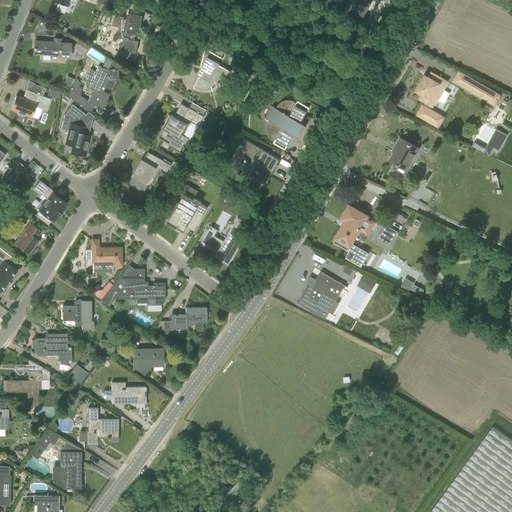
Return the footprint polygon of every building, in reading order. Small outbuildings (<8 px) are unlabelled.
[(133,4),(126,0),(112,0),(119,3),(129,10),(133,4)] [(333,0),(343,5),(340,10),(347,15),(350,10),(363,17),(371,4),(366,1),(366,0),(333,0)] [(128,14),(127,20),(114,17),(112,26),(119,27),(116,37),(123,39),(121,49),(136,52),(139,41),(136,41),(136,40),(134,39),(135,34),(138,35),(142,17),(128,14)] [(53,41),(34,40),(33,54),(43,54),(42,60),(50,60),(50,55),(58,55),(58,57),(71,58),(72,42),(61,41),(61,38),(54,37),(53,41)] [(75,49),(85,54),(88,46),(78,41),(75,46),(75,49)] [(203,71),(194,87),(196,88),(198,89),(200,89),(203,90),(204,90),(207,90),(209,90),(212,89),(213,89),(211,82),(218,78),(221,82),(222,82),(223,81),(224,79),(226,78),(226,77),(228,75),(229,74),(230,72),(231,72),(231,71),(217,64),(221,58),(221,57),(206,49),(206,48),(205,48),(201,67),(205,68),(204,71),(203,71)] [(118,79),(119,79),(118,69),(105,69),(98,66),(96,71),(90,69),(86,79),(91,82),(89,87),(93,89),(88,101),(86,100),(87,100),(80,95),(81,89),(78,87),(80,82),(76,78),(68,95),(72,99),(80,105),(81,105),(91,112),(95,105),(103,109),(109,94),(103,91),(109,79),(118,79)] [(482,97),(488,88),(459,72),(454,81),(482,97)] [(441,85),(444,80),(433,74),(431,79),(425,75),(416,91),(422,95),(419,99),(430,105),(433,100),(435,99),(436,98),(437,97),(438,96),(439,94),(440,93),(440,92),(441,91),(441,90),(441,89),(441,88),(441,87),(441,85)] [(70,87),(74,79),(67,76),(64,84),(70,87)] [(57,98),(59,92),(52,89),(50,89),(49,91),(51,92),(50,95),(57,98)] [(25,99),(16,96),(11,109),(18,112),(17,113),(24,116),(25,114),(31,117),(36,105),(46,110),(51,99),(28,90),(25,99)] [(306,125),(301,122),(309,107),(297,101),(296,102),(294,101),(291,100),(288,100),(285,100),(283,101),(281,102),(279,104),(278,105),(277,107),(276,108),(272,106),(265,118),(269,120),(267,124),(267,125),(266,128),(266,130),(267,132),(267,134),(268,135),(270,138),(272,139),(274,141),(273,143),(285,149),(294,134),(299,137),(306,125)] [(91,135),(87,134),(89,127),(84,126),(85,122),(82,120),(86,114),(72,104),(64,115),(61,128),(69,130),(67,136),(72,137),(70,144),(73,145),(71,152),(86,155),(91,135)] [(422,104),(415,116),(438,129),(446,117),(422,104)] [(185,117),(178,113),(176,117),(171,115),(171,116),(169,114),(164,123),(166,124),(158,137),(169,143),(167,145),(169,146),(181,153),(189,139),(182,135),(190,121),(198,126),(204,117),(189,109),(185,117)] [(498,139),(504,142),(507,135),(502,132),(498,139)] [(389,160),(398,165),(406,170),(419,148),(400,138),(395,146),(397,147),(389,160)] [(264,185),(279,159),(244,139),(241,144),(240,144),(239,146),(240,147),(233,158),(252,168),(248,176),(264,185)] [(158,158),(154,165),(167,172),(171,165),(158,158)] [(12,165),(17,169),(22,173),(26,169),(26,168),(16,160),(12,165)] [(128,184),(143,193),(148,184),(147,183),(156,168),(143,160),(134,175),(133,175),(128,184)] [(187,169),(180,165),(176,172),(180,174),(185,172),(187,169)] [(17,169),(9,179),(14,183),(22,173),(17,169)] [(25,179),(31,172),(26,169),(22,173),(20,175),(25,179)] [(35,215),(48,225),(51,220),(53,221),(58,215),(59,215),(62,211),(61,211),(66,204),(53,193),(54,192),(40,181),(34,189),(47,199),(35,215)] [(179,194),(182,196),(178,203),(176,201),(171,210),(173,211),(168,221),(178,226),(177,228),(184,232),(187,227),(194,231),(208,207),(193,199),(198,191),(184,183),(179,194)] [(346,221),(333,242),(347,250),(360,229),(368,233),(374,223),(366,218),(367,216),(349,205),(342,218),(346,221)] [(238,217),(224,241),(214,236),(218,230),(210,226),(200,244),(220,255),(218,259),(229,265),(246,235),(238,231),(244,221),(238,217)] [(15,244),(28,254),(39,240),(36,237),(41,231),(31,223),(15,244)] [(398,232),(395,230),(388,226),(386,225),(377,240),(389,247),(398,232)] [(92,263),(93,263),(93,272),(113,272),(113,266),(122,266),(122,247),(99,247),(98,239),(92,239),(92,263)] [(0,291),(1,292),(17,270),(10,265),(15,259),(0,247),(0,291)] [(353,270),(346,266),(343,272),(349,276),(353,270)] [(152,285),(152,286),(148,286),(148,281),(144,281),(144,268),(134,269),(125,279),(120,275),(113,284),(113,285),(106,293),(101,299),(100,301),(108,306),(114,299),(137,298),(137,302),(147,302),(147,304),(161,304),(164,300),(164,283),(153,283),(153,285),(152,285)] [(298,302),(313,310),(320,298),(329,303),(331,299),(335,302),(344,286),(321,271),(312,286),(308,284),(298,302)] [(363,274),(360,280),(373,288),(377,282),(363,274)] [(413,283),(406,279),(401,286),(409,290),(413,283)] [(95,296),(101,299),(106,293),(113,285),(108,282),(102,289),(95,291),(95,296)] [(424,290),(418,287),(415,292),(421,295),(424,290)] [(90,300),(90,301),(81,301),(82,301),(81,303),(75,304),(75,306),(62,306),(62,320),(75,320),(75,322),(82,322),(82,329),(94,329),(94,321),(91,321),(90,300)] [(207,323),(206,312),(206,307),(186,307),(186,314),(171,315),(171,321),(163,321),(163,334),(172,333),(172,326),(180,326),(180,328),(187,328),(187,324),(207,323)] [(35,338),(35,355),(57,355),(57,363),(71,363),(71,354),(67,354),(67,333),(57,334),(57,338),(35,338)] [(133,349),(134,372),(143,379),(148,372),(148,368),(150,368),(151,362),(153,362),(153,363),(163,363),(163,348),(133,349)] [(92,357),(88,363),(85,368),(89,371),(97,360),(92,357)] [(41,379),(50,379),(50,371),(29,359),(28,359),(28,381),(23,381),(23,380),(3,380),(3,389),(28,389),(28,405),(39,406),(39,388),(41,389),(41,379)] [(77,364),(65,380),(76,388),(88,373),(77,364)] [(146,387),(145,387),(145,386),(144,387),(125,386),(125,382),(111,382),(111,383),(111,384),(112,385),(112,390),(105,390),(102,392),(102,396),(105,398),(112,398),(112,403),(146,403),(146,387)] [(78,389),(73,395),(77,398),(82,396),(84,393),(78,389)] [(0,429),(4,430),(4,429),(8,429),(8,409),(6,409),(6,403),(0,402),(0,429)] [(86,444),(93,444),(97,444),(97,434),(102,434),(102,437),(107,437),(107,438),(109,438),(109,441),(118,441),(118,418),(98,418),(98,407),(88,407),(88,431),(79,431),(79,441),(86,441),(86,444)] [(53,422),(49,428),(55,432),(57,429),(57,424),(53,422)] [(511,511),(511,442),(491,428),(430,511),(511,511)] [(48,430),(31,454),(37,459),(50,442),(54,444),(58,438),(48,430)] [(81,488),(81,451),(60,451),(59,466),(52,466),(52,478),(53,482),(64,488),(81,488)] [(0,504),(10,505),(10,498),(1,498),(2,491),(3,491),(3,489),(2,489),(2,475),(9,475),(9,466),(0,466),(0,504)] [(58,511),(59,496),(33,495),(33,504),(37,504),(36,511),(58,511)]
